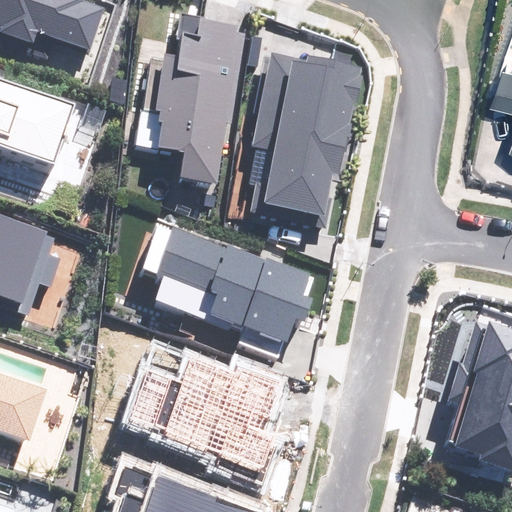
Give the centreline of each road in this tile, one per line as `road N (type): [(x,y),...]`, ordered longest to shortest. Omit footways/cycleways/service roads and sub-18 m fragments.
road 1 (residential): [(340,511),(400,237)]
road 2 (residential): [(400,237),(425,84),(415,14)]
